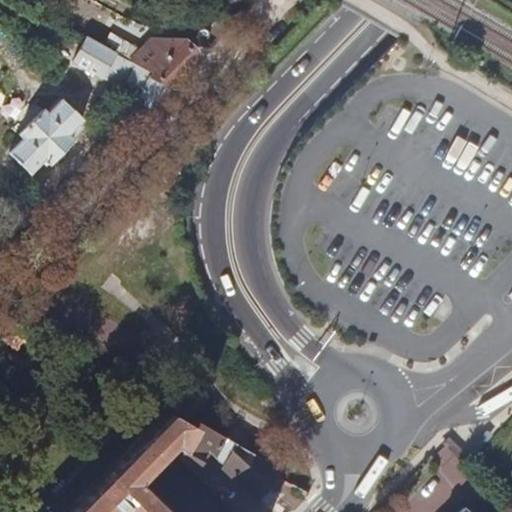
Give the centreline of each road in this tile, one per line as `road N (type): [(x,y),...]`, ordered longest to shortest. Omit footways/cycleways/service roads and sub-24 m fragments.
road 1 (primary): [(324,385),(242,281),(229,179),(253,127),(381,0)]
road 2 (track): [(278,0),(0,290)]
road 3 (unclassified): [(398,410),(455,378),(511,326)]
